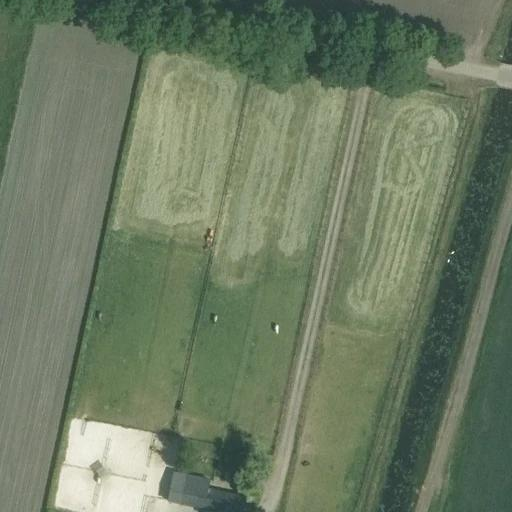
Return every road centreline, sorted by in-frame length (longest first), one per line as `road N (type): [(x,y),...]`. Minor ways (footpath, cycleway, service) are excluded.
road 1 (track): [(372,50),(270,501)]
road 2 (unclassified): [(511,79),(111,0)]
